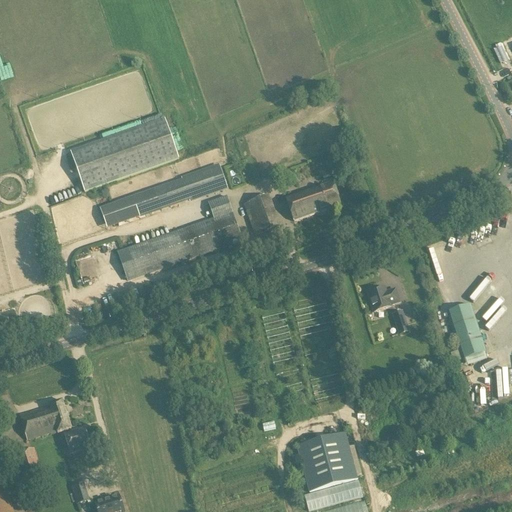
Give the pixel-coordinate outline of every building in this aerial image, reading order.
[(164,118),(71,151),(83,191),(178,160),(164,118)] [(332,157),(324,159),(327,169),(335,167),(332,157)] [(183,179),(154,189),(162,210),(190,200),(191,203),(229,189),(220,164),(182,177),(183,179)] [(333,184),(286,200),(294,223),(341,207),(333,184)] [(215,220),(119,254),(128,282),(243,241),(228,197),(209,204),(215,220)] [(269,197),(245,206),(256,236),(280,227),(269,197)] [(465,252),(497,237),(495,232),(463,247),(465,252)] [(428,253),(436,279),(442,277),(434,251),(428,253)] [(383,289),(368,294),(375,313),(391,308),(390,306),(400,303),(396,291),(385,294),(383,289)] [(471,307),(447,314),(463,362),(487,355),(471,307)] [(404,320),(402,312),(394,315),(397,322),(404,320)] [(11,313),(0,316),(0,331),(16,327),(18,322),(16,316),(11,313)] [(301,400),(291,402),(294,411),(303,408),(301,400)] [(48,407),(20,416),(28,442),(57,433),(57,434),(73,430),(64,401),(48,406),(48,407)] [(65,435),(59,437),(61,445),(67,443),(70,453),(91,447),(85,429),(65,435)] [(345,435),(297,448),(310,494),(358,481),(345,435)] [(34,450),(15,456),(23,482),(42,476),(34,450)] [(11,511),(0,477),(0,511),(11,511)] [(87,495),(75,499),(77,504),(88,501),(87,495)] [(124,511),(119,497),(95,504),(97,511),(124,511)] [(366,511),(363,498),(332,505),(333,509),(320,511),(366,511)]
